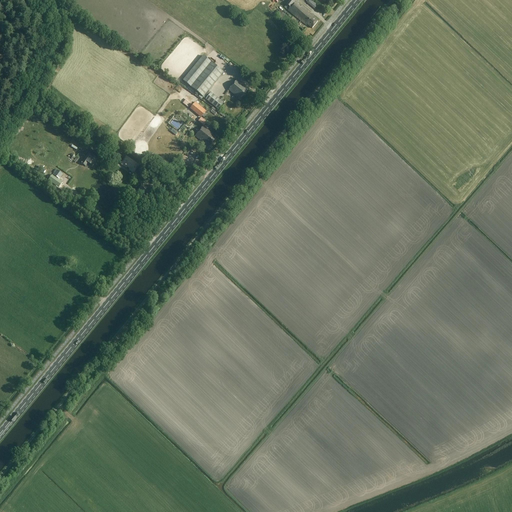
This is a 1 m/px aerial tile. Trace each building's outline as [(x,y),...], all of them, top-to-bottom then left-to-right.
[(288,0),(286,0),(284,3),(287,5),(284,8),(288,11),(304,23),(310,15),(308,13),(309,12),(302,6),(301,6),(300,7),(298,5),(298,4),(296,2),(293,0),(290,0),(290,1),(288,0)] [(303,0),(315,9),(318,5),(311,0),(303,0)] [(279,19),(283,15),(278,11),(275,15),(279,19)] [(312,29),(318,22),(315,19),(315,18),(313,17),(311,14),(310,15),(304,23),(307,26),(307,25),(312,29)] [(182,81),(190,87),(203,98),(223,73),(203,56),(182,81)] [(237,97),(240,99),(247,90),(244,88),(241,86),(242,85),(236,80),(228,90),(237,97)] [(205,99),(218,110),(223,103),(210,93),(205,99)] [(192,106),(186,100),(183,103),(190,109),(190,108),(201,117),(206,111),(195,103),(192,106)] [(206,123),(200,118),(198,121),(204,126),(206,123)] [(202,140),(210,146),(215,139),(211,135),(212,134),(203,127),(195,136),(201,141),(202,140)] [(57,151),(53,155),(62,162),(65,157),(57,151)] [(91,165),(96,159),(88,153),(81,164),(85,166),(88,163),(91,165)] [(163,169),(167,163),(153,153),(149,160),(163,169)] [(129,170),(134,173),(139,166),(126,157),(121,164),(126,168),(127,167),(130,169),(129,170)] [(56,170),(51,177),(57,181),(62,174),(56,170)] [(141,197),(147,188),(142,185),(136,193),(141,197)]
